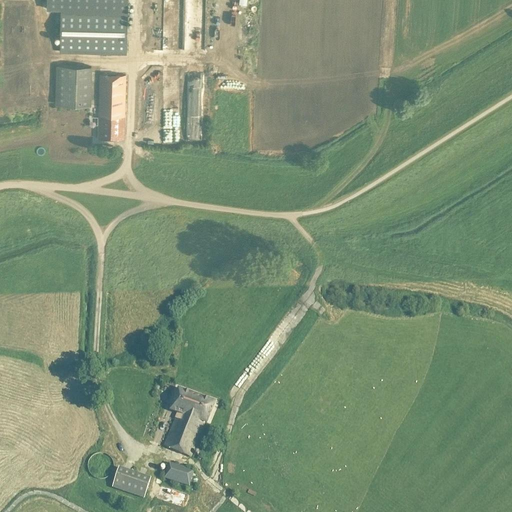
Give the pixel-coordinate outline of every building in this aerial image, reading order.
[(47,0),(47,10),(61,10),(60,53),(126,54),(127,0),(47,0)] [(155,0),(156,4),(146,4),(147,36),(153,36),(154,42),(169,42),(167,0),(155,0)] [(188,0),(178,0),(178,48),(188,48),(188,0)] [(197,37),(199,50),(208,49),(206,36),(197,37)] [(206,134),(204,64),(192,64),(194,135),(206,134)] [(91,67),(57,67),(56,106),(90,107),(91,67)] [(170,138),(181,138),(180,74),(169,75),(170,138)] [(100,76),(98,140),(124,140),(126,76),(100,76)] [(148,88),(148,139),(163,139),(163,88),(148,88)] [(170,410),(178,413),(203,423),(203,421),(206,422),(215,402),(178,389),(170,410)] [(203,423),(178,413),(164,446),(190,456),(203,423)] [(101,453),(100,453),(96,454),(93,456),(90,458),(88,462),(87,466),(88,469),(89,473),(92,476),(95,478),(99,479),(101,479),(104,478),(108,477),(111,474),(113,470),(113,466),(113,462),(111,459),(108,456),(105,454),(101,453)] [(168,463),(163,479),(189,487),(194,471),(168,463)] [(143,498),(150,479),(119,468),(112,487),(143,498)]
